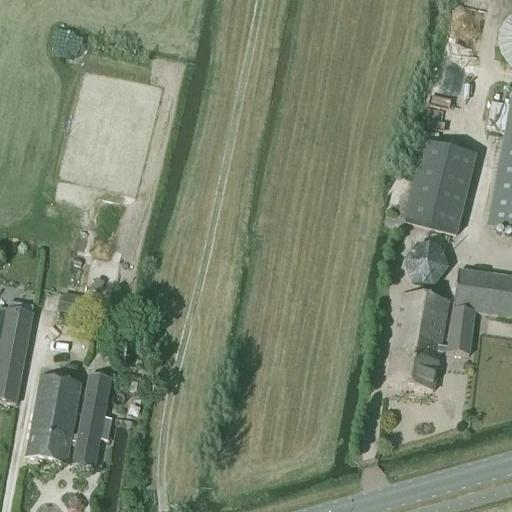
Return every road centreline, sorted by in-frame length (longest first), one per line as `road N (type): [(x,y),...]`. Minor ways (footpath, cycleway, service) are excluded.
road 1 (track): [(161,511),(173,380),(259,0)]
road 2 (secondary): [(355,511),(511,468)]
